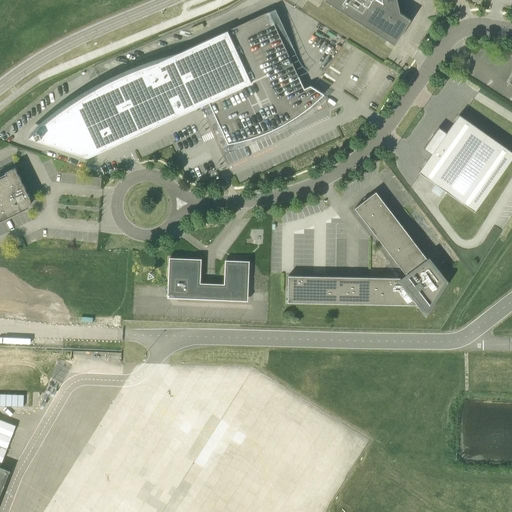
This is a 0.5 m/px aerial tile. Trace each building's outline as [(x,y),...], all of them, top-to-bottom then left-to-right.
[(325,0),(396,44),(411,19),(401,12),(398,0),(325,0)] [(51,119),(31,137),(30,136),(30,137),(67,150),(67,149),(77,144),(92,149),(118,137),(118,138),(125,135),(124,134),(207,96),(229,143),(237,142),(245,140),(246,141),(251,139),(251,138),(252,138),(268,132),(285,124),(300,115),(307,109),(307,110),(312,108),(311,106),(318,100),(325,94),(314,87),(311,85),(301,89),(297,77),(299,76),(269,11),(104,87),(103,85),(96,89),(73,103),(51,119)] [(425,175),(480,214),(511,169),(511,150),(465,118),(452,136),(444,130),(429,151),(437,157),(425,175)] [(0,221),(29,207),(32,200),(16,168),(6,173),(7,174),(0,177),(0,221)] [(355,207),(408,276),(426,299),(430,305),(446,281),(376,191),(355,207)] [(225,283),(214,283),(206,282),(201,282),(203,258),(170,257),(168,297),(249,301),(250,260),(226,259),(225,283)] [(421,303),(426,299),(408,276),(404,280),(402,277),(289,275),(288,302),(423,305),(421,303)] [(0,390),(0,401),(21,402),(21,390),(0,390)] [(0,494),(9,470),(0,466),(0,494)]
